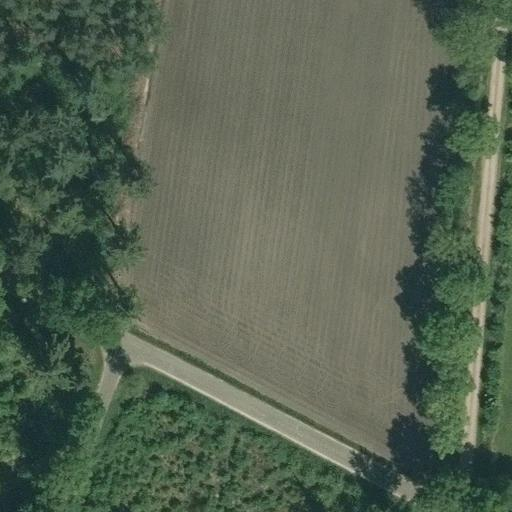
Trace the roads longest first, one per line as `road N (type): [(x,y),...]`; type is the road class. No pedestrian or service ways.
road 1 (track): [(459,511),(500,0)]
road 2 (unclassified): [(452,511),(121,339)]
road 3 (unclassified): [(64,511),(121,339)]
road 4 (unclassified): [(121,339),(0,276)]
